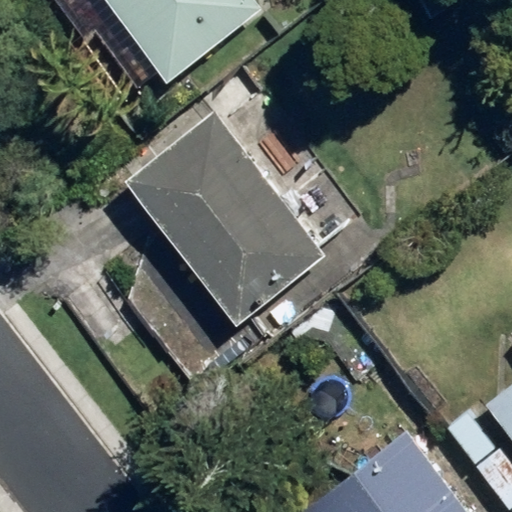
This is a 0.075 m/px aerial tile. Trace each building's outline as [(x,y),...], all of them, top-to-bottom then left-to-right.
[(110,17),(156,74),(177,57),(186,67),(270,0),(82,0),(101,23),(110,17)] [(413,0),(425,21),(456,4),(453,0),(413,0)] [(141,167),(254,311),(339,244),(239,118),(273,91),(246,56),(208,85),(222,103),(141,167)] [(511,383),(492,399),(511,425),(511,383)] [(487,511),(416,420),(320,494),(333,511),(487,511)] [(487,459),(511,489),(511,442),(510,440),(487,459)]
